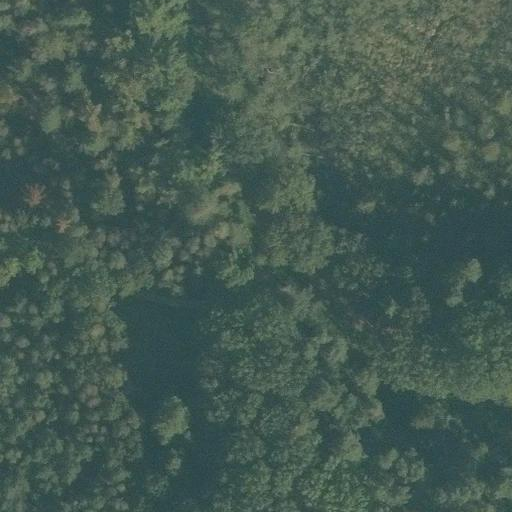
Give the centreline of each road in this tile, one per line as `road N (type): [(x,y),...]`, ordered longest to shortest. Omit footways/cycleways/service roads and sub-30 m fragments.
road 1 (track): [(0,234),(168,302),(223,305),(269,293)]
road 2 (track): [(181,0),(268,246)]
road 3 (track): [(347,511),(269,293)]
road 4 (track): [(332,288),(376,334),(511,391)]
